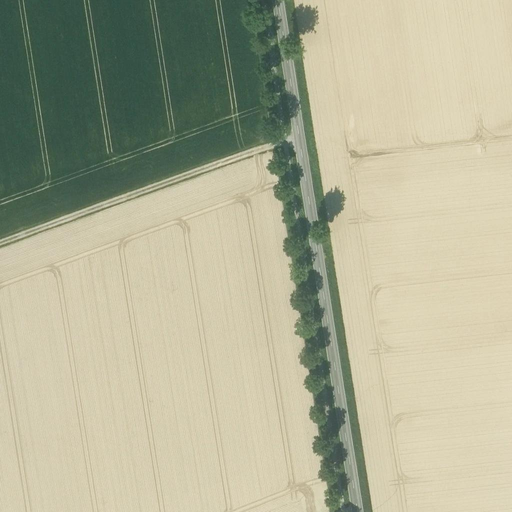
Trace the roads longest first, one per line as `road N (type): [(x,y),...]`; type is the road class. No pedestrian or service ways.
road 1 (secondary): [(357,511),(277,0)]
road 2 (track): [(298,136),(0,243)]
